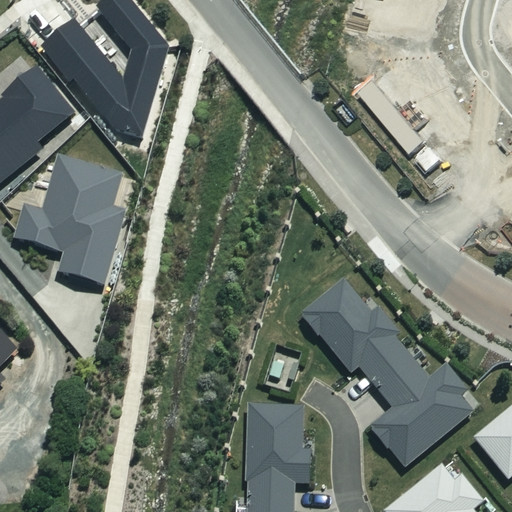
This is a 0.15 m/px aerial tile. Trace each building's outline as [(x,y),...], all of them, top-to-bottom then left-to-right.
[(78,81),(119,131),(147,138),(174,49),(133,0),(111,0),(101,8),(136,51),(127,81),(79,21),(44,49),(74,85),(78,81)] [(78,114),(40,68),(5,97),(7,99),(0,104),(0,187),(46,150),(41,145),(78,114)] [(126,175),(61,156),(45,211),(27,206),(17,240),(66,254),(60,274),(108,288),(130,211),(117,207),(126,175)] [(393,451),(409,470),(478,414),(465,399),(473,393),(451,366),(433,380),(416,359),(379,388),(397,410),(375,427),(378,431),(376,433),(391,452),(393,451)] [(251,484),(251,511),(298,511),(299,486),(314,486),(315,452),(306,452),(308,407),(251,406),(250,484),(251,484)] [(511,411),(477,440),(511,481),(511,411)] [(479,511),(489,505),(466,476),(459,482),(447,467),(390,511),(479,511)]
